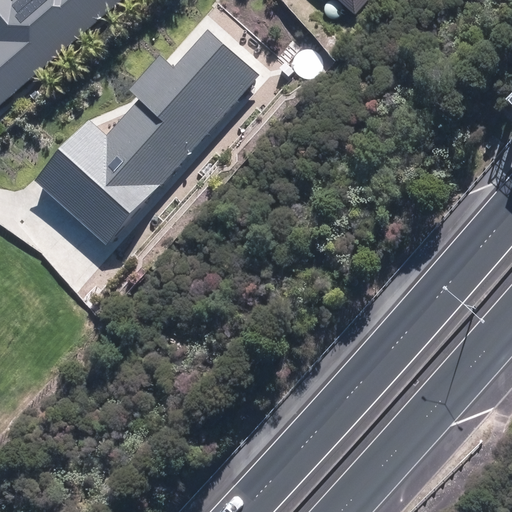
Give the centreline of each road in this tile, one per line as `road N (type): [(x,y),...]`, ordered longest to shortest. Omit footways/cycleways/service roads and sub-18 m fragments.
road 1 (motorway): [(239,511),(511,203)]
road 2 (motorway): [(511,315),(336,511)]
